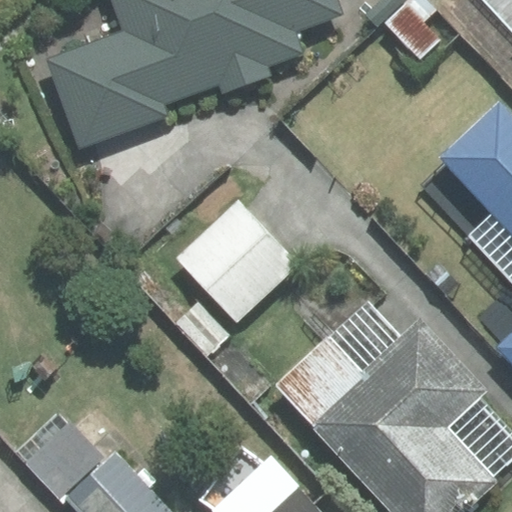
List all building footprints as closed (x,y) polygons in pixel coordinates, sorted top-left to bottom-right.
[(52,59),(82,145),(168,115),(165,104),(220,84),(223,92),(269,75),(265,65),(299,53),(291,29),(339,12),(334,0),(115,0),(127,33),(52,59)] [(446,7),(438,0),(411,0),(392,20),(426,55),(450,32),(436,17),(446,7)] [(511,0),(482,0),(511,31),(511,0)] [(511,279),(511,334),(497,348),(511,363),(511,113),(500,101),(441,157),(450,166),(425,189),(511,279)] [(179,258),(238,319),(297,262),(238,201),(179,258)] [(279,386),(394,511),(465,511),(498,482),(493,477),(511,459),(511,432),(480,398),(487,392),(421,319),(400,338),(369,305),(279,386)] [(67,422),(28,460),(79,511),(174,511),(115,453),(107,462),(67,422)] [(319,511),(270,461),(264,467),(244,447),(203,501),(212,511),(319,511)]
